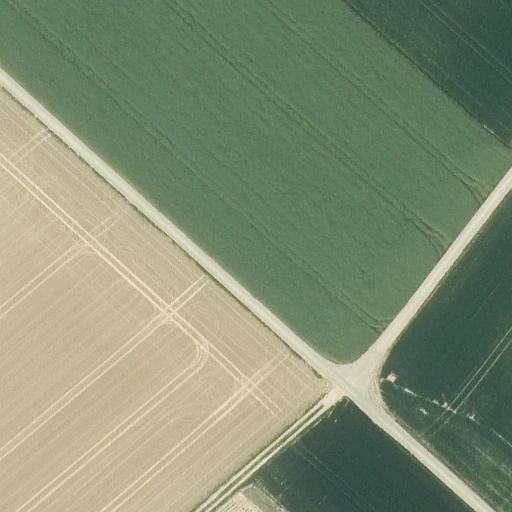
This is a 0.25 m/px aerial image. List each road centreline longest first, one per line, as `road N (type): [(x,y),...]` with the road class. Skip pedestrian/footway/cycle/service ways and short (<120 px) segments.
road 1 (track): [(486,511),(0,74)]
road 2 (track): [(220,511),(349,386),(511,175)]
